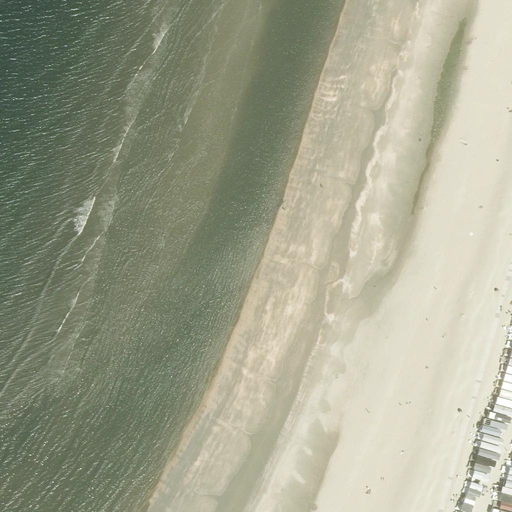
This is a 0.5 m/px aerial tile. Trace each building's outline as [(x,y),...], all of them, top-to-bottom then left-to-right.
[(511,363),(503,361),(492,408),(510,413),(511,405),(511,363)] [(492,463),(494,456),(498,457),(500,451),(478,445),(469,474),(485,479),(490,462),(492,463)] [(511,479),(511,464),(506,463),(503,478),(511,479)] [(458,510),(466,511),(469,511),(478,483),(467,480),(458,510)] [(511,494),(500,493),(498,508),(511,509),(511,502),(511,503),(511,498),(511,494)]
